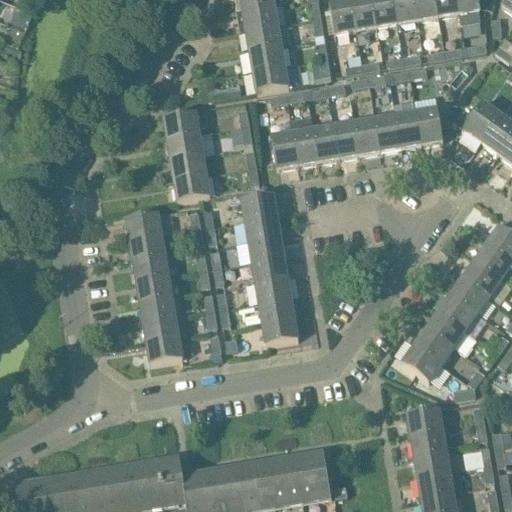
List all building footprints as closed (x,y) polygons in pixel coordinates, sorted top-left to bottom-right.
[(239,0),(242,16),(275,11),(273,0),(239,0)] [(370,0),(350,4),(355,37),(376,34),(370,0)] [(376,34),(397,30),(391,0),(372,0),(370,0),(376,34)] [(412,0),(391,0),(397,30),(417,27),(412,0)] [(433,0),(412,0),(417,27),(437,23),(433,0)] [(454,0),(433,0),(437,23),(458,20),(454,0)] [(476,0),(454,0),(458,20),(460,31),(480,28),(478,17),(480,16),(476,0)] [(511,0),(508,0),(501,11),(511,19),(511,0)] [(355,37),(350,4),(328,7),(334,41),(355,37)] [(310,9),(313,26),(321,25),(318,8),(310,9)] [(242,16),(245,37),(278,32),(275,11),(242,16)] [(313,26),(316,43),(323,41),(321,25),(313,26)] [(492,26),(493,43),(501,42),(500,25),(492,26)] [(278,32),(245,37),(249,57),(282,52),(278,32)] [(500,51),(495,58),(508,68),(511,63),(511,48),(506,44),(500,52),(500,51)] [(327,65),(325,49),(317,50),(320,66),(327,65)] [(487,58),(485,50),(469,53),(470,60),(487,58)] [(285,72),(282,52),(249,57),(252,78),(285,72)] [(460,54),(443,57),(445,64),(461,62),(460,54)] [(428,67),(445,64),(443,57),(427,59),(428,67)] [(419,61),(402,64),(404,71),(421,69),(419,61)] [(404,71),(402,64),(386,66),(388,74),(404,71)] [(330,82),(327,65),(320,66),(323,84),(330,82)] [(378,68),(361,71),(363,78),(379,76),(378,68)] [(252,78),(256,99),(300,92),(296,70),(285,72),(252,78)] [(363,78),(361,71),(345,73),(346,81),(363,78)] [(425,74),(392,80),(394,87),(427,82),(425,74)] [(384,81),(368,84),(369,91),(385,89),(384,81)] [(351,86),(352,90),(352,94),(369,91),(368,84),(351,86)] [(343,91),(327,94),(329,101),(344,99),(343,91)] [(311,104),(329,101),(327,94),(310,97),(311,104)] [(302,98),(286,100),(288,108),(304,106),(302,98)] [(271,111),(288,108),(286,100),(270,103),(271,111)] [(436,103),(414,107),(416,119),(422,151),(443,148),(438,115),(436,103)] [(481,148),(501,121),(483,108),(463,135),(481,148)] [(238,118),(241,134),(249,133),(246,116),(238,118)] [(167,146),(200,141),(196,119),(163,124),(167,146)] [(416,119),(395,122),(401,155),(422,151),(416,119)] [(511,140),(511,128),(501,121),(481,148),(498,160),(511,140)] [(395,122),(375,125),(380,158),(401,155),(395,122)] [(360,161),(380,158),(375,125),(354,129),(360,161)] [(354,129),(334,132),(339,165),(360,161),(354,129)] [(334,132),(313,135),(319,168),(339,165),(334,132)] [(241,134),(232,136),(234,151),(243,149),(244,151),(252,149),(249,133),(241,134)] [(313,135),(292,138),(298,172),(319,168),(313,135)] [(276,175),(298,172),(292,138),(271,142),(276,175)] [(511,140),(498,160),(511,169),(511,140)] [(200,141),(167,146),(170,167),(203,161),(200,141)] [(245,158),(248,175),(256,173),(253,157),(245,158)] [(207,182),(203,161),(170,167),(174,187),(207,182)] [(258,190),(256,173),(248,175),(251,191),(258,190)] [(207,182),(174,187),(177,209),(210,204),(207,182)] [(245,228),(278,222),(274,200),(241,206),(245,228)] [(203,218),(206,234),(214,233),(211,217),(203,218)] [(126,225),(129,247),(162,242),(159,220),(126,225)] [(190,221),(192,237),(200,236),(198,220),(190,221)] [(281,243),(278,222),(245,228),(248,249),(281,243)] [(511,240),(500,232),(487,250),(511,267),(511,240)] [(206,234),(209,252),(217,250),(214,233),(206,234)] [(200,236),(192,237),(195,254),(203,253),(200,236)] [(129,247),(133,267),(165,262),(162,242),(129,247)] [(248,249),(236,251),(240,270),(252,268),(252,269),(285,264),(281,243),(248,249)] [(502,286),(511,271),(511,267),(487,250),(475,267),(502,286)] [(210,259),(213,276),(221,274),(218,258),(210,259)] [(197,261),(199,278),(207,276),(205,260),(197,261)] [(133,267),(136,288),(169,282),(165,262),(133,267)] [(288,284),(285,264),(252,269),(255,289),(288,284)] [(490,303),(502,286),(475,267),(463,284),(490,303)] [(213,276),(216,293),(223,292),(221,274),(213,276)] [(207,276),(199,278),(202,295),(210,294),(207,276)] [(136,288),(139,308),(172,303),(169,282),(136,288)] [(291,304),(288,284),(255,289),(258,310),(291,304)] [(478,320),(490,303),(463,284),(451,301),(478,320)] [(217,301),(220,317),(228,316),(225,299),(217,301)] [(466,337),(478,320),(451,301),(439,318),(466,337)] [(204,303),(206,319),(214,318),(212,302),(204,303)] [(139,308),(143,329),(176,323),(172,303),(139,308)] [(295,325),(291,304),(258,310),(262,330),(295,325)] [(220,317),(223,334),(231,333),(228,316),(220,317)] [(214,318),(206,319),(209,337),(217,335),(214,318)] [(439,318),(427,335),(454,354),(465,362),(477,345),(466,337),(439,318)] [(143,329),(146,349),(179,344),(176,323),(143,329)] [(298,346),(295,325),(262,330),(265,352),(298,346)] [(442,371),(454,354),(427,335),(415,352),(442,371)] [(211,344),(213,360),(221,359),(219,343),(211,344)] [(502,343),(493,356),(499,360),(508,347),(502,343)] [(183,366),(179,344),(146,349),(150,371),(183,366)] [(225,347),(227,358),(238,356),(236,345),(225,347)] [(442,371),(415,352),(402,370),(429,389),(442,371)] [(499,360),(493,356),(483,370),(489,375),(499,360)] [(511,360),(508,358),(498,373),(505,377),(511,367),(511,360)] [(474,395),(484,382),(478,377),(468,391),(474,395)] [(475,404),(473,394),(453,397),(455,407),(475,404)] [(443,438),(439,415),(407,421),(410,443),(443,438)] [(472,416),(474,433),(482,431),(479,415),(472,416)] [(482,431),(474,433),(469,433),(471,445),(478,444),(478,448),(485,447),(482,431)] [(443,438),(410,443),(414,464),(447,458),(443,438)] [(490,442),(493,457),(501,456),(498,441),(490,442)] [(157,474),(133,478),(131,469),(121,471),(122,480),(104,482),(103,473),(92,475),(94,484),(77,487),(75,478),(65,480),(66,489),(49,492),(47,483),(37,484),(38,494),(16,497),(18,511),(301,511),(332,507),(325,465),(328,465),(326,455),(316,457),(317,466),(300,468),(298,460),(287,462),(289,470),(272,473),(270,464),(260,466),(261,475),(244,478),(243,469),(232,471),(233,479),(216,482),(214,474),(203,475),(205,484),(184,488),(180,464),(156,468),(157,474)] [(489,472),(486,456),(478,457),(481,473),(489,472)] [(493,457),(496,474),(503,473),(501,456),(493,457)] [(414,464),(417,484),(450,479),(447,458),(414,464)] [(481,473),(485,494),(493,493),(489,472),(481,473)] [(450,479),(417,484),(421,505),(453,499),(453,497),(462,496),(460,479),(450,481),(450,479)] [(497,483),(500,498),(507,497),(505,481),(497,483)] [(346,494),(346,493),(334,495),(335,506),(348,504),(347,498),(346,494)] [(496,511),(493,493),(485,494),(487,511),(496,511)] [(509,511),(507,497),(500,498),(501,511),(509,511)] [(421,505),(421,511),(455,511),(453,499),(421,505)]
